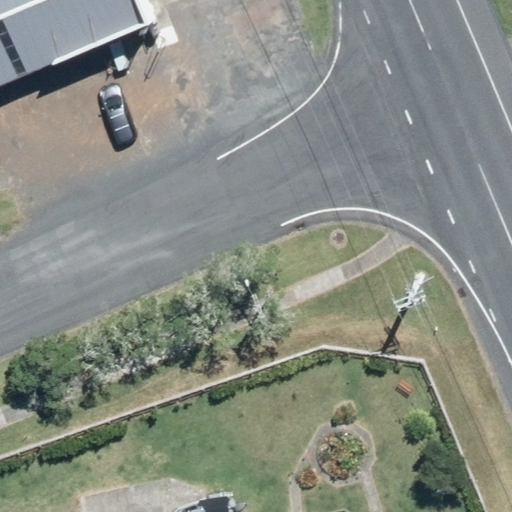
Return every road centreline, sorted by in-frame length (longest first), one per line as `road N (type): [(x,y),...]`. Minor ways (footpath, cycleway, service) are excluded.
road 1 (residential): [(0,298),(452,92)]
road 2 (secondary): [(452,92),(511,236)]
